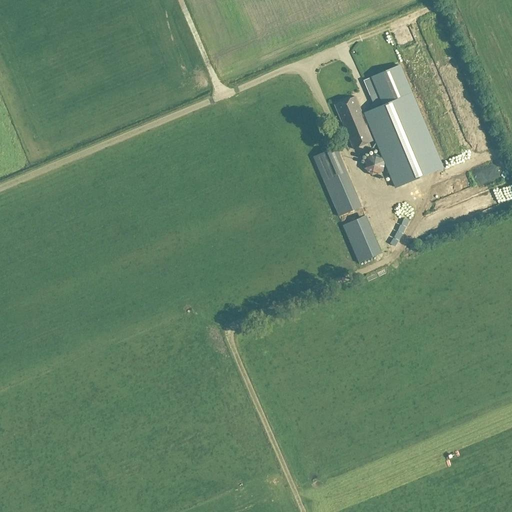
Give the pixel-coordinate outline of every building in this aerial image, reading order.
[(8,69),(15,66),(13,59),(6,61),(8,69)] [(371,78),(383,106),(364,114),(384,161),(385,164),(392,180),(395,188),(442,169),(411,95),(411,94),(400,66),(371,78)] [(334,106),(352,150),(373,141),(355,98),(334,106)] [(360,208),(358,204),(336,149),(314,158),(336,213),(337,218),(360,208)] [(385,164),(384,161),(378,154),(365,157),(364,169),(372,177),(382,172),(385,164)] [(398,209),(397,212),(407,214),(409,201),(401,200),(400,210),(398,209)]
